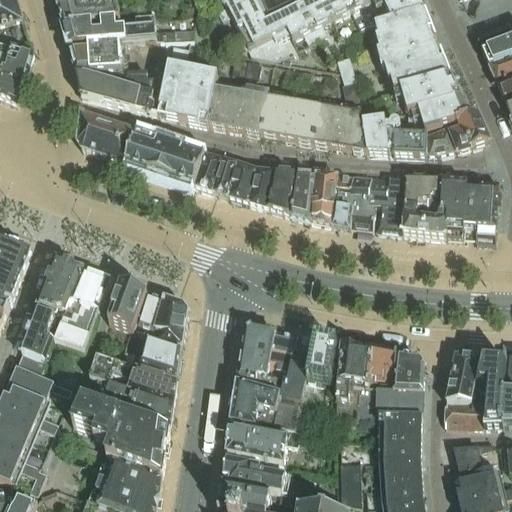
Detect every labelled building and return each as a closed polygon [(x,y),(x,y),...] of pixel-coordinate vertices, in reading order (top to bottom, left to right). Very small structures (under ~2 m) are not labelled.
[(0,0),(0,31),(23,25),(15,0),(0,0)] [(54,0),(58,13),(114,1),(119,0),(54,0)] [(209,0),(211,4),(220,0),(227,14),(218,18),(223,28),(232,23),(239,37),(240,39),(231,43),(236,54),(249,56),(252,62),(276,67),(289,60),(282,46),(291,42),(294,46),(304,41),(308,51),(327,41),(323,32),(351,18),(360,36),(366,34),(392,26),(411,21),(426,17),(417,0),(209,0)] [(119,19),(114,1),(58,13),(59,16),(64,34),(122,27),(152,24),(151,2),(137,3),(138,13),(125,13),(123,18),(119,19)] [(382,70),(440,52),(427,18),(372,33),(375,44),(373,44),(382,70)] [(152,24),(122,27),(64,34),(69,54),(122,50),(194,46),(194,35),(157,37),(157,24),(152,24)] [(483,59),(511,46),(511,25),(476,42),(483,59)] [(511,46),(483,59),(490,73),(511,65),(511,46)] [(0,80),(11,53),(0,49),(0,80)] [(69,54),(77,81),(122,78),(122,50),(69,54)] [(0,80),(0,105),(19,114),(29,84),(35,61),(11,52),(11,53),(0,80)] [(175,52),(169,78),(158,123),(208,133),(219,82),(186,76),(190,55),(175,52)] [(394,97),(401,97),(453,84),(440,52),(382,70),(388,87),(390,87),(394,97)] [(346,118),(349,119),(353,159),(367,161),(363,130),(357,88),(349,63),(337,67),(344,91),(342,92),(346,118)] [(232,82),(260,86),(263,70),(234,65),(232,82)] [(511,65),(490,73),(497,89),(511,82),(511,65)] [(311,95),(313,80),(287,75),(284,90),(311,95)] [(133,96),(130,116),(158,123),(169,78),(128,80),(124,93),(133,96)] [(82,104),(91,106),(130,116),(133,96),(124,93),(81,81),(77,82),(82,103),(82,104)] [(322,100),(339,103),(337,85),(333,82),(324,81),(322,100)] [(511,82),(497,89),(505,106),(511,103),(511,82)] [(236,138),(261,143),(268,105),(253,102),(256,86),(245,84),(242,100),(236,138)] [(453,84),(401,97),(408,122),(419,119),(426,139),(457,130),(469,125),(453,84)] [(211,134),(236,138),(242,100),(217,96),(211,134)] [(261,143),(313,152),(319,114),(295,109),(297,99),(289,98),(287,108),(268,105),(261,143)] [(313,152),(353,159),(349,119),(346,118),(319,114),(313,152)] [(126,172),(132,155),(138,139),(82,120),(79,150),(83,158),(126,172)] [(448,141),(458,160),(489,150),(487,145),(477,122),(469,125),(457,130),(460,136),(448,141)] [(386,127),(363,130),(367,161),(427,164),(428,145),(428,144),(428,141),(388,139),(386,127)] [(428,144),(428,145),(428,163),(428,164),(438,164),(458,160),(448,141),(447,138),(428,144)] [(138,139),(132,155),(200,178),(206,161),(138,139)] [(195,194),(200,178),(132,155),(126,172),(195,194)] [(206,161),(200,178),(195,194),(195,195),(214,201),(226,167),(206,161)] [(214,201),(228,205),(238,171),(226,167),(214,201)] [(228,205),(249,211),(257,177),(238,171),(228,205)] [(249,211),(269,217),(276,178),(257,177),(249,211)] [(269,217),(290,223),(296,180),(276,178),(269,217)] [(290,223),(311,229),(314,205),(316,182),(296,180),(290,223)] [(316,182),(314,205),(335,209),(336,210),(339,183),(316,182)] [(336,210),(336,211),(350,213),(353,184),(339,183),(336,210)] [(353,184),(350,213),(356,213),(368,214),(371,185),(353,184)] [(371,185),(368,214),(376,215),(376,213),(380,213),(377,239),(403,242),(406,215),(408,188),(390,187),(371,185)] [(442,217),(444,189),(408,188),(406,215),(426,216),(442,217)] [(449,218),(447,246),(465,247),(465,238),(477,241),(478,220),(498,221),(500,192),(480,191),(479,201),(466,200),(467,190),(444,189),(442,217),(449,218)] [(314,205),(311,229),(332,232),(335,209),(314,205)] [(336,211),(333,233),(351,236),(354,236),(356,213),(350,213),(336,211)] [(356,213),(354,236),(368,238),(371,238),(373,238),(376,215),(368,214),(356,213)] [(406,215),(403,242),(447,246),(449,218),(442,217),(426,216),(406,215)] [(478,220),(477,241),(476,251),(496,252),(498,221),(478,220)] [(0,308),(11,313),(13,306),(24,279),(32,257),(2,246),(0,251),(0,308)] [(56,266),(39,314),(48,317),(47,320),(55,323),(55,324),(63,327),(80,286),(83,277),(56,266)] [(80,286),(63,327),(54,349),(85,359),(90,343),(111,287),(84,277),(80,286)] [(148,300),(123,291),(109,329),(135,339),(140,325),(148,300)] [(165,306),(148,300),(140,325),(135,339),(133,341),(147,345),(152,346),(165,306)] [(165,306),(152,346),(183,356),(189,319),(184,312),(165,306)] [(0,338),(10,313),(11,313),(0,308),(0,338)] [(55,323),(47,320),(38,317),(22,359),(23,360),(18,370),(42,380),(46,370),(45,370),(54,349),(63,327),(55,324),(55,323)] [(270,367),(276,339),(253,333),(246,338),(243,362),(270,367)] [(276,339),(270,367),(267,381),(284,385),(287,386),(298,343),(276,339)] [(284,385),(281,397),(279,409),(301,413),(303,405),(306,390),(307,386),(316,347),(298,343),(287,386),(284,385)] [(140,372),(178,385),(183,356),(152,346),(147,345),(140,372)] [(316,347),(307,386),(306,390),(331,393),(338,351),(316,347)] [(368,402),(373,358),(344,352),(338,397),(337,401),(335,425),(357,426),(358,402),(368,402)] [(126,357),(123,369),(131,371),(135,360),(126,357)] [(422,422),(423,400),(393,398),(398,363),(373,358),(368,402),(358,402),(357,426),(379,428),(379,421),(422,422)] [(240,380),(239,385),(249,387),(248,391),(281,397),(284,385),(267,381),(270,367),(243,362),(240,380)] [(129,397),(174,411),(178,389),(130,373),(99,363),(92,385),(99,387),(109,391),(112,381),(132,387),(130,396),(129,397)] [(423,400),(425,374),(425,373),(425,372),(420,366),(419,366),(404,363),(404,364),(398,363),(393,398),(423,400)] [(485,410),(473,410),(477,392),(482,366),(456,363),(447,409),(445,434),(484,435),(485,410)] [(485,410),(484,435),(503,434),(503,424),(505,400),(508,368),(482,366),(477,392),(485,392),(485,410)] [(39,503),(47,481),(40,478),(41,475),(22,467),(37,434),(55,441),(59,431),(41,423),(50,401),(51,397),(69,405),(73,397),(17,374),(0,414),(0,486),(12,492),(17,478),(36,485),(30,499),(39,503)] [(162,432),(171,435),(174,411),(129,397),(130,396),(109,391),(99,387),(94,402),(87,400),(84,408),(161,434),(162,432)] [(232,429),(257,434),(296,439),(301,413),(279,409),(281,397),(248,391),(238,389),(232,429)] [(503,424),(503,434),(511,433),(511,400),(505,400),(503,424)] [(154,481),(163,484),(171,437),(161,434),(84,408),(73,432),(96,441),(94,447),(111,453),(107,465),(115,467),(114,470),(153,484),(154,481)] [(379,472),(381,511),(401,511),(424,509),(421,469),(422,424),(423,424),(423,423),(422,423),(422,422),(379,421),(379,428),(379,472)] [(256,438),(232,433),(230,442),(228,452),(229,453),(228,461),(284,471),(287,453),(299,454),(300,440),(296,439),(257,434),(256,438)] [(72,446),(70,454),(100,465),(102,457),(72,446)] [(495,456),(494,451),(453,453),(461,484),(484,479),(479,460),(495,456)] [(260,470),(227,465),(223,488),(283,498),(298,501),(299,498),(295,495),(284,494),(286,481),(259,476),(260,470)] [(342,509),(355,511),(362,511),(361,469),(341,470),(342,509)] [(158,511),(163,487),(153,484),(114,470),(113,473),(106,471),(103,474),(99,483),(101,487),(98,497),(94,498),(90,509),(89,509),(88,511),(158,511)] [(455,491),(458,506),(498,496),(495,481),(485,483),(455,491)] [(219,511),(270,511),(271,510),(283,511),(298,511),(299,504),(222,492),(219,511)] [(458,506),(459,511),(478,511),(501,507),(511,503),(511,492),(498,496),(458,506)] [(0,511),(12,511),(17,502),(0,494),(0,511)] [(18,501),(17,502),(12,511),(38,511),(39,511),(18,502),(19,501),(18,501)]
